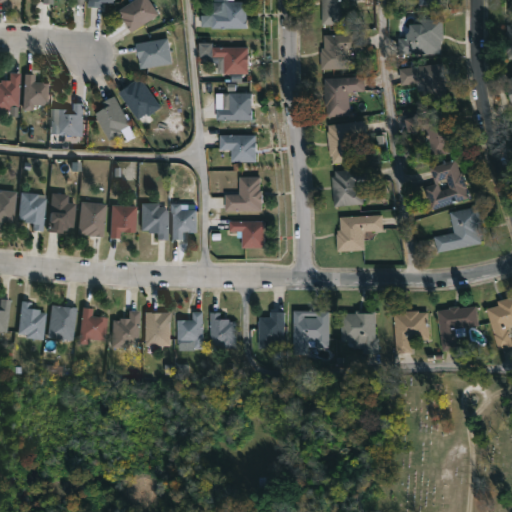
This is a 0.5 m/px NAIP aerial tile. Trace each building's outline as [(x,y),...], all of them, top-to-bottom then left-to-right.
[(116,0),(116,3),(105,2),(104,8),(91,6),(91,0),(116,0)] [(151,0),(161,14),(134,32),(120,11),(136,0),(151,0)] [(340,22),(320,23),(319,0),(360,0),(361,3),(340,4),(340,22)] [(251,28),(214,27),(214,13),(227,13),(227,1),(251,1),(251,28)] [(439,54),(395,54),(395,38),(402,38),(402,34),(408,34),(408,24),(411,24),(411,19),(441,19),(441,41),(439,41),(439,54)] [(345,67),(319,69),(318,52),(320,52),(320,48),(323,48),(322,35),(361,33),(362,51),(344,52),(345,67)] [(175,63),(143,68),(139,44),(171,38),(175,63)] [(252,46),(252,73),(221,73),(220,57),(215,57),(215,46),(252,46)] [(442,81),(445,100),(421,104),(419,93),(415,94),(413,83),(397,85),(395,69),(439,63),(442,81)] [(21,73),(20,107),(11,107),(11,110),(0,110),(0,81),(10,81),(10,73),(21,73)] [(51,83),(51,106),(35,105),(35,111),(25,111),(26,75),(37,75),(37,83),(51,83)] [(347,101),(348,115),(325,117),(321,84),(323,84),(322,78),(361,75),(363,91),(346,93),(347,101)] [(145,79),(165,108),(152,117),(155,121),(147,127),(122,93),(139,81),(140,82),(145,79)] [(254,120),(219,120),(219,109),(227,109),(227,93),(254,93),(254,120)] [(113,139),(111,140),(97,114),(107,108),(104,103),(117,96),(133,125),(123,130),(125,133),(113,139)] [(86,102),(85,135),(60,134),(61,109),(75,109),(75,102),(86,102)] [(448,128),(450,134),(446,135),(450,153),(430,157),(423,130),(403,135),(400,121),(443,111),(448,128)] [(353,147),(354,160),(331,163),(330,156),(329,156),(326,131),(327,131),(326,125),(362,120),(364,135),(356,137),(357,146),(353,147)] [(259,134),(259,161),(234,160),(234,149),(222,149),(223,133),(259,134)] [(454,159),(465,189),(464,189),(466,197),(430,209),(422,186),(433,182),(428,168),(454,159)] [(334,205),(332,205),(329,176),(333,175),(333,170),(374,167),(375,182),(360,183),(362,203),(334,205)] [(259,176),(258,188),(260,188),(260,209),(228,209),(228,193),(242,193),(242,175),(259,176)] [(18,191),(15,218),(14,218),(13,222),(3,220),(2,226),(0,225),(0,192),(1,193),(2,189),(18,191)] [(48,198),(45,231),(34,230),(35,223),(26,222),(26,220),(20,219),(22,192),(40,194),(40,197),(48,198)] [(77,202),(75,227),(68,227),(68,230),(64,230),(64,232),(49,231),(52,200),(77,202)] [(109,203),(105,236),(79,234),(83,201),(109,203)] [(184,202),(184,209),(199,208),(199,231),(184,231),(184,239),(173,239),(173,203),(184,202)] [(161,203),(161,207),(170,207),(170,239),(159,240),(159,234),(150,234),(150,230),(143,230),(143,203),(161,203)] [(138,205),(137,232),(121,231),(121,238),(111,237),(114,204),(138,205)] [(479,242),(435,251),(432,235),(452,231),(448,211),(475,205),(480,227),(476,228),(479,242)] [(345,250),(335,251),(334,232),(335,229),(338,229),(338,216),(380,214),(380,230),(362,230),(362,248),(345,249),(345,250)] [(263,246),(240,246),(240,230),(233,229),(232,219),(264,220),(263,246)] [(501,348),(496,350),(485,308),(497,305),(496,300),(511,295),(511,323),(505,326),(511,346),(501,348)] [(9,299),(12,299),(9,332),(0,330),(0,304),(1,305),(2,298),(9,299)] [(48,312),(45,339),(27,337),(28,334),(20,333),(23,300),(34,301),(33,308),(42,309),(41,311),(48,312)] [(78,308),(74,340),(49,337),(53,305),(78,308)] [(457,305),(457,307),(474,306),(476,326),(462,327),(463,336),(455,336),(456,348),(440,350),(436,309),(447,308),(447,306),(457,305)] [(109,317),(107,340),(90,338),(90,345),(80,343),(84,307),(94,308),(93,315),(109,317)] [(293,353),(291,353),(291,309),(327,310),(327,345),(306,345),(306,354),(293,353)] [(417,309),(417,310),(426,310),(427,338),(409,339),(410,351),(393,352),(392,312),(401,311),(401,310),(417,309)] [(374,310),(373,337),(376,337),(375,353),(359,352),(359,348),(351,347),(352,340),(338,340),(338,312),(353,313),(354,310),(374,310)] [(140,311),(139,345),(131,345),(131,347),(114,347),(115,320),(121,320),(121,317),(131,318),(131,311),(140,311)] [(173,344),(147,345),(147,312),(173,311),(173,344)] [(206,348),(180,348),(180,319),(195,319),(195,311),(205,311),(206,348)] [(224,311),(224,318),(233,317),(233,321),(240,320),(240,347),(222,348),(222,344),(212,345),(213,311),(224,311)] [(274,348),(260,348),(261,319),(263,320),(263,316),(270,316),(270,311),(282,311),(282,345),(274,345),(274,348)] [(47,377),(62,378),(62,366),(47,366),(47,377)] [(285,503),(266,505),(263,476),(282,475),(285,503)]
